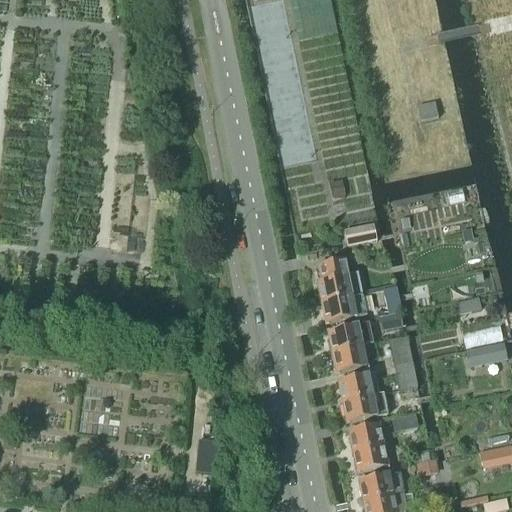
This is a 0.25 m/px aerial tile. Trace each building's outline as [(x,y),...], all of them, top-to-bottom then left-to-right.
[(435,106),(417,109),(420,125),(438,121),(435,106)] [(344,198),(341,184),(330,187),(332,200),(344,198)] [(373,228),(343,234),(346,251),(376,245),(373,228)] [(319,284),(324,306),(362,298),(357,277),(348,278),(345,263),(320,268),(324,283),(319,284)] [(383,293),(388,318),(401,315),(396,290),(383,293)] [(328,327),(357,321),(366,319),(362,298),(324,306),(328,327)] [(469,306),(471,316),(479,314),(477,304),(469,306)] [(380,323),(382,335),(401,332),(399,319),(380,323)] [(369,327),(329,335),(334,356),(363,350),(363,349),(372,347),(369,327)] [(407,341),(388,345),(393,369),(412,365),(407,341)] [(363,350),(334,356),(337,376),(367,371),(363,350)] [(505,366),(502,351),(490,353),(494,368),(505,366)] [(412,365),(393,369),(399,394),(418,389),(412,365)] [(340,385),(344,405),(383,397),(373,399),(368,379),(340,385)] [(349,426),(377,420),(387,417),(383,397),(344,405),(349,426)] [(399,422),(391,424),(394,436),(402,435),(417,432),(415,419),(399,422)] [(380,429),(350,435),(354,456),(384,449),(380,429)] [(218,445),(198,443),(195,475),(215,477),(218,445)] [(384,449),(354,456),(358,476),(388,470),(384,449)] [(413,468),(427,465),(424,455),(411,458),(413,468)] [(429,465),(416,468),(418,480),(432,477),(435,477),(432,465),(429,465)] [(394,478),(361,485),(365,505),(402,497),(398,478),(396,478),(394,478)] [(437,490),(423,493),(425,505),(440,502),(437,490)] [(365,505),(366,511),(405,511),(402,497),(365,505)]
